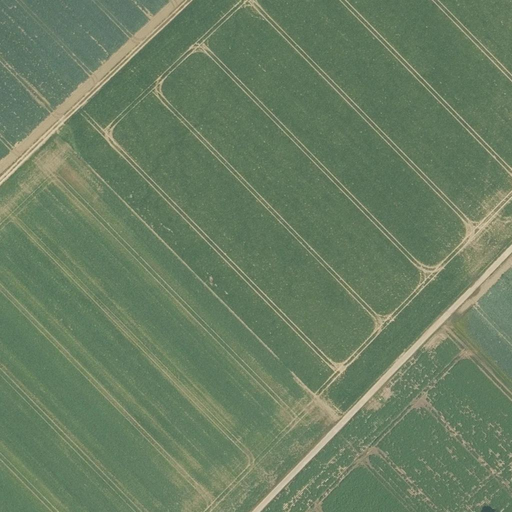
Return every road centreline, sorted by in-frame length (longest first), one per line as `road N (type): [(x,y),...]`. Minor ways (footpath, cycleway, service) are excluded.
road 1 (track): [(511,261),(267,511)]
road 2 (track): [(190,0),(0,180)]
